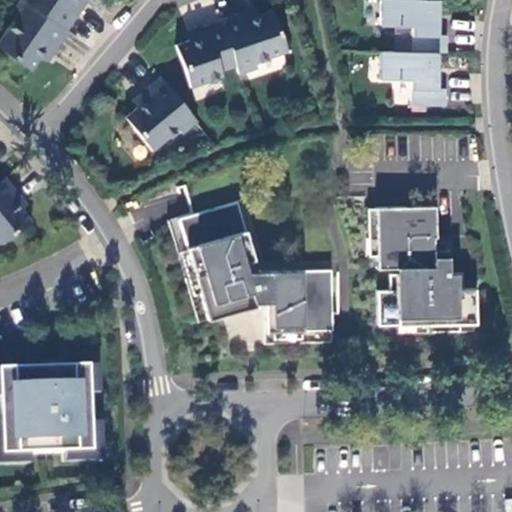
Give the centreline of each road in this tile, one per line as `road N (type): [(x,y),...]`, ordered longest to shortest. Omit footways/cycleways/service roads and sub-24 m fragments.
road 1 (unclassified): [(259,416),(296,405),(388,405),(511,388)]
road 2 (unclassified): [(511,195),(499,90),(508,0)]
road 3 (unclassified): [(176,0),(150,18),(41,141)]
road 4 (residential): [(117,239),(150,315),(169,416)]
road 5 (unclassified): [(117,239),(0,298)]
road 6 (residential): [(41,141),(117,239)]
